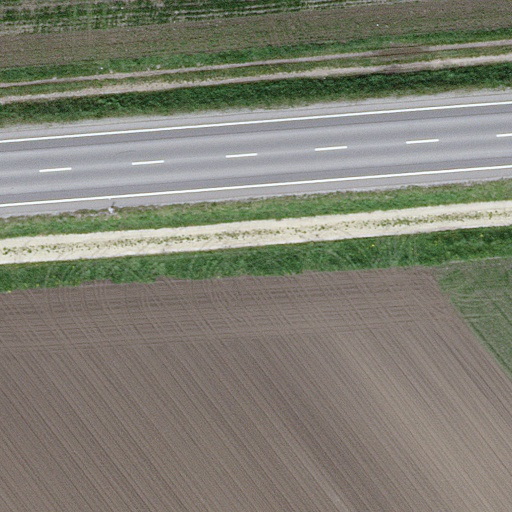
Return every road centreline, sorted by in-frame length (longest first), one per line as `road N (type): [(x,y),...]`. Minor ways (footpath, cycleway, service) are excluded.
road 1 (track): [(0,250),(511,207)]
road 2 (track): [(0,99),(511,58)]
road 3 (secondary): [(0,183),(511,144)]
